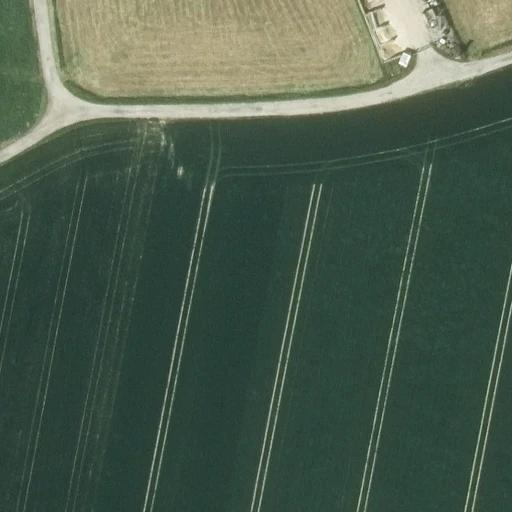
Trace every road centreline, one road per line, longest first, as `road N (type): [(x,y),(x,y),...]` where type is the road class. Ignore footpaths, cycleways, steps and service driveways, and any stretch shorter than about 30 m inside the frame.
road 1 (track): [(511,61),(350,104),(89,112),(0,156)]
road 2 (track): [(38,0),(50,86),(69,121)]
